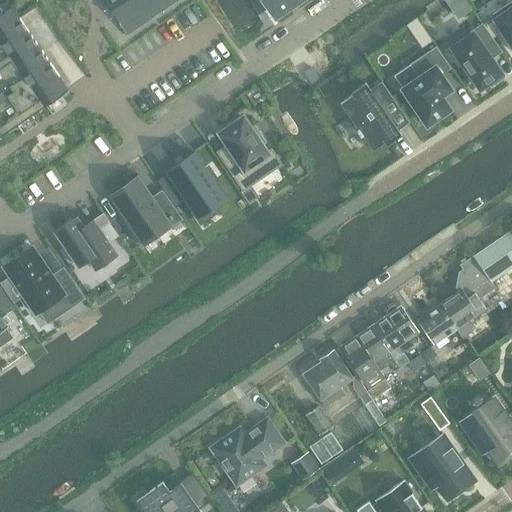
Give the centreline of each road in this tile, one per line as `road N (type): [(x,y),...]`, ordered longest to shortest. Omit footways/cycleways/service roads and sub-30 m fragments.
road 1 (residential): [(0,448),(32,434),(328,222),(511,103)]
road 2 (residential): [(72,511),(511,197)]
road 3 (residential): [(350,0),(0,239)]
